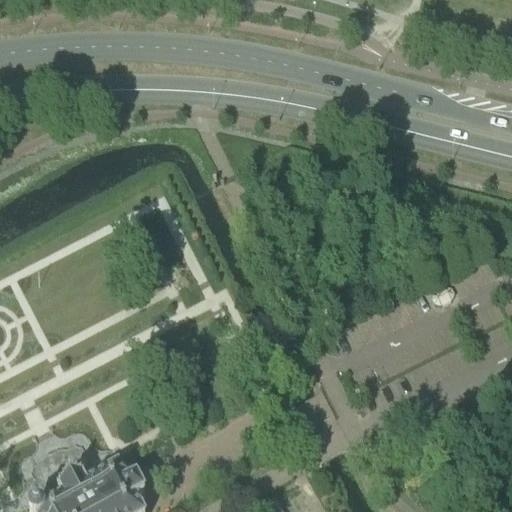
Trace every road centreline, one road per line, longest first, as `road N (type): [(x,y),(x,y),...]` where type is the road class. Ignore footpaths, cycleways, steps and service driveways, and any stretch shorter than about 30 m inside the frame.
road 1 (secondary): [(511,127),(251,59),(148,49),(0,59)]
road 2 (secondary): [(0,100),(170,87),(288,104),(511,158)]
